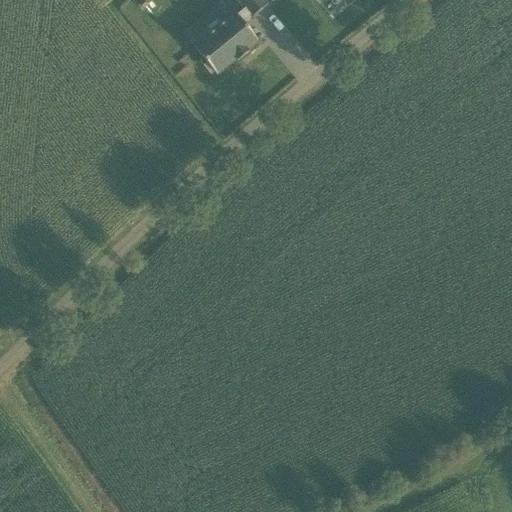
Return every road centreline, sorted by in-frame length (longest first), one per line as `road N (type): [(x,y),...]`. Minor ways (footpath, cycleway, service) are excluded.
road 1 (unclassified): [(0,361),(212,160),(406,0)]
road 2 (track): [(511,438),(363,511)]
